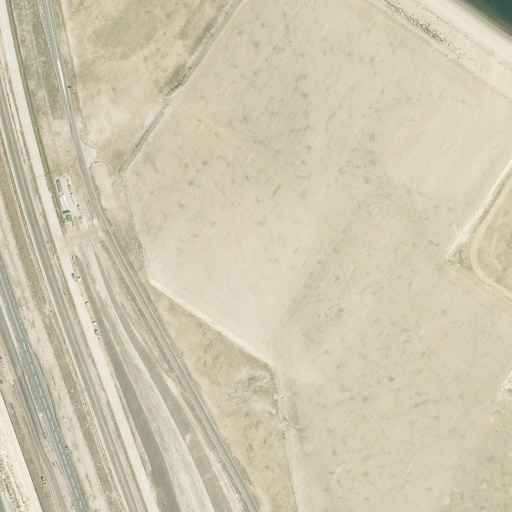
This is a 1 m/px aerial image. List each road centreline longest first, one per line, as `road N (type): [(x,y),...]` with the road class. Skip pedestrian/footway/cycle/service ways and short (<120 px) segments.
road 1 (unclassified): [(255,511),(102,224),(66,97)]
road 2 (unclassified): [(18,0),(73,227),(115,336)]
road 3 (trunk): [(105,511),(51,366),(5,291)]
road 4 (unclassified): [(206,511),(152,393),(115,336)]
road 5 (unclassified): [(115,336),(191,511)]
road 6 (trunk): [(6,344),(68,511)]
road 7 (trunk): [(6,344),(18,425),(44,511)]
